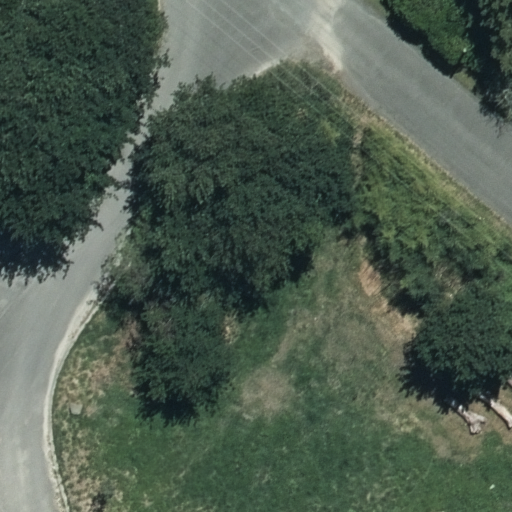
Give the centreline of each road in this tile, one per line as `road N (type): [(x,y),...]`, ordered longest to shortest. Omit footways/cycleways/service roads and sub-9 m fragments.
road 1 (unclassified): [(0,362),(105,201),(157,137),(205,41),(215,0)]
road 2 (tertiary): [(511,167),(318,0)]
